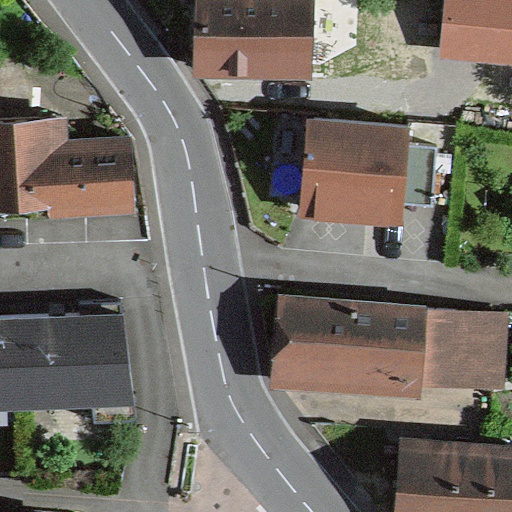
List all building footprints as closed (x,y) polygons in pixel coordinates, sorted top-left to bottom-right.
[(316,0),(202,0),(203,3),(202,62),(245,64),(246,51),(315,56),(316,0)] [(511,0),(446,0),(441,51),(511,58),(511,0)] [(246,51),(245,64),(315,67),(315,56),(246,51)] [(414,118),(313,110),(310,152),(308,191),(407,202),(408,194),(413,135),(414,118)] [(0,113),(0,153),(62,149),(61,138),(59,112),(0,113)] [(134,135),(61,138),(62,149),(0,153),(0,197),(62,195),(64,204),(136,200),(134,135)] [(439,198),(442,138),(413,135),(408,194),(439,198)] [(278,364),(382,371),(387,300),(283,293),(278,364)] [(0,400),(94,395),(97,416),(139,414),(123,295),(81,298),(82,309),(0,313),(0,400)] [(387,300),(382,371),(456,377),(460,306),(387,300)] [(398,511),(511,511),(511,443),(406,432),(398,511)]
